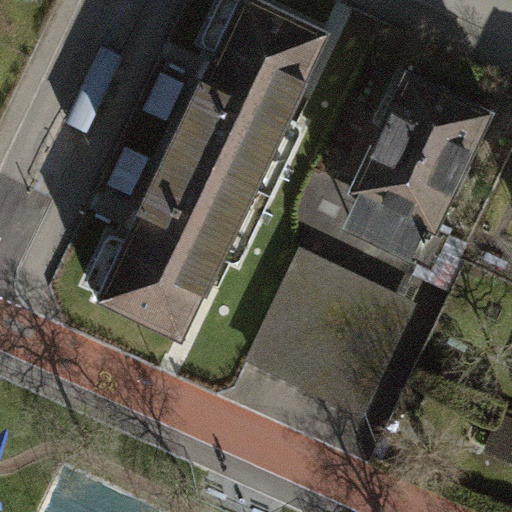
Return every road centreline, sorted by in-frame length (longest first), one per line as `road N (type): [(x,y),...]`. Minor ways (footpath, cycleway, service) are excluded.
road 1 (residential): [(0,326),(414,511)]
road 2 (residential): [(0,216),(102,0)]
